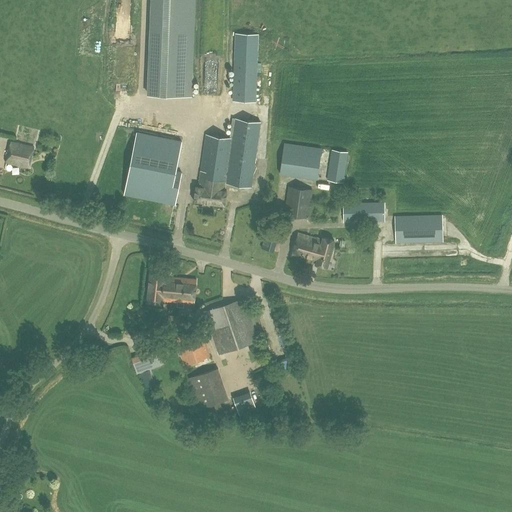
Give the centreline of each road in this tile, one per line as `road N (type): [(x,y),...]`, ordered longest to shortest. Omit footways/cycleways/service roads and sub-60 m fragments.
road 1 (unclassified): [(511,290),(306,283),(120,234)]
road 2 (unclassified): [(0,459),(8,421),(98,317),(120,234)]
road 3 (unclassified): [(120,234),(0,202)]
